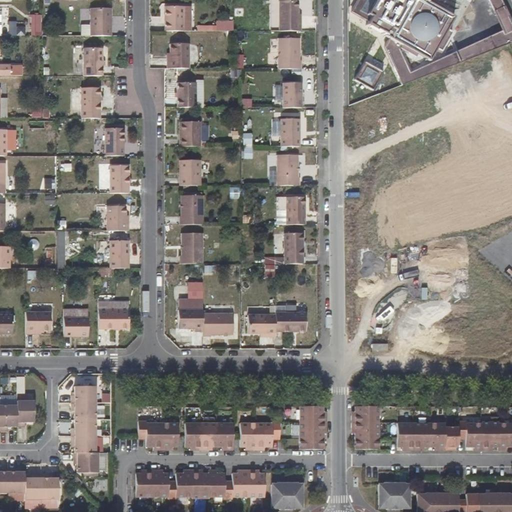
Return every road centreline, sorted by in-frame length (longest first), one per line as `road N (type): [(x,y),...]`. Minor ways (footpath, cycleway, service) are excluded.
road 1 (residential): [(338,363),(334,0)]
road 2 (residential): [(140,0),(140,86),(150,116),(149,361)]
road 3 (residential): [(118,511),(118,470),(137,459),(339,461)]
road 4 (residential): [(338,363),(149,361)]
road 5 (residential): [(511,375),(338,363)]
road 6 (residential): [(511,461),(339,461)]
road 7 (residential): [(0,449),(39,449),(49,441),(53,362)]
